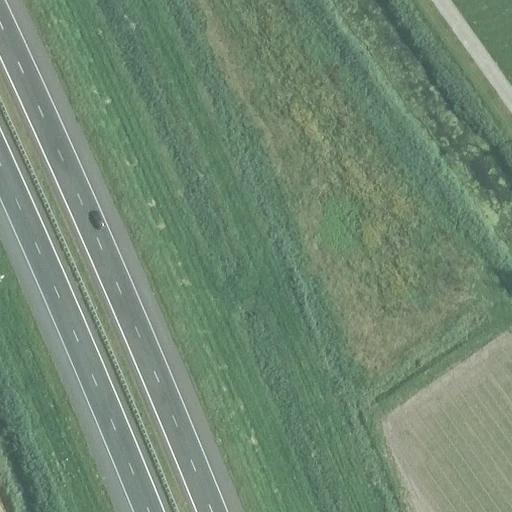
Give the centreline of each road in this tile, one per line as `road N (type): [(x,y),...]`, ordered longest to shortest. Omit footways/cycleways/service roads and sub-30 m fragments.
road 1 (motorway): [(217,511),(0,25)]
road 2 (motorway): [(0,164),(151,511)]
